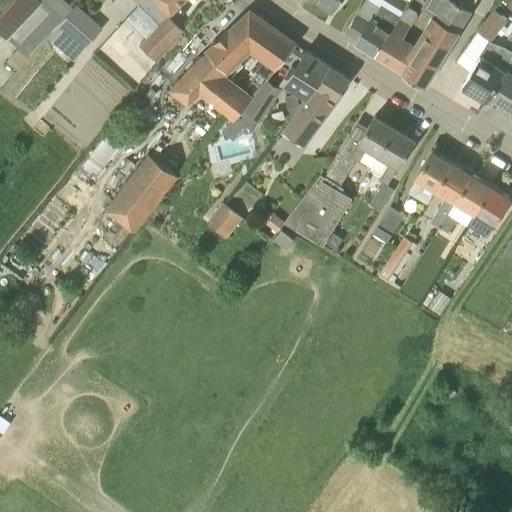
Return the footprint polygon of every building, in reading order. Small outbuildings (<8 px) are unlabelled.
[(73,6),(67,0),(15,0),(0,16),(0,39),(4,35),(18,47),(7,59),(17,67),(73,6)] [(142,0),(139,4),(159,24),(140,44),(157,60),(183,30),(168,16),(183,0),(142,0)] [(319,0),(333,10),(340,0),(319,0)] [(398,19),(400,15),(381,3),(379,6),(369,0),(366,0),(358,14),(369,21),(356,43),(374,54),(388,30),(390,31),(398,19)] [(388,30),(374,54),(424,85),(469,10),(453,0),(424,0),(423,2),(439,13),(417,48),(401,38),(409,25),(398,19),(390,31),(388,30)] [(84,46),(100,27),(75,5),(58,24),(84,46)] [(490,40),(507,19),(494,9),(477,30),(490,40)] [(171,88),(187,101),(199,90),(233,118),(234,118),(266,80),(296,44),(250,10),(192,65),(171,88)] [(506,69),(511,61),(511,51),(505,47),(501,53),(486,43),(478,54),(480,55),(462,84),(487,100),(488,98),(506,68),(506,69)] [(291,119),(330,65),(306,50),(295,67),(292,65),(282,80),(284,81),(291,119)] [(511,61),(506,69),(506,68),(488,98),(511,112),(511,61)] [(330,65),(291,119),(283,130),(303,144),(350,79),(330,65)] [(234,118),(233,118),(222,132),(234,140),(243,125),(252,131),(258,120),(259,121),(279,88),(266,80),(234,118)] [(370,168),(378,154),(395,127),(375,115),(349,159),(338,152),(324,175),(321,173),(284,222),(323,246),(352,198),(338,189),(356,159),(370,168)] [(395,127),(378,154),(390,161),(379,180),(385,184),(388,179),(390,180),(415,139),(395,127)] [(436,189),(453,162),(433,150),(408,191),(427,202),(436,189)] [(135,233),(143,222),(177,175),(149,154),(104,208),(135,233)] [(455,201),(472,174),(453,162),(436,189),(446,195),(430,222),(439,227),(447,214),(455,201)] [(472,174),(455,201),(464,206),(475,213),(491,186),(472,174)] [(381,211),(392,192),(381,186),(370,204),(381,211)] [(491,186),(475,213),(486,220),(478,233),(487,238),(511,198),(491,186)] [(226,237),(242,216),(224,203),(208,223),(226,237)] [(386,242),(403,215),(390,206),(372,233),(386,242)] [(276,232),(284,221),(273,213),(266,224),(276,232)] [(447,214),(439,227),(448,232),(456,219),(447,214)] [(408,229),(404,236),(412,241),(417,234),(408,229)] [(380,272),(393,280),(410,253),(406,251),(409,247),(413,249),(417,244),(412,241),(404,236),(380,272)] [(511,237),(503,252),(511,257),(511,237)] [(439,315),(448,302),(451,298),(439,291),(428,307),(439,315)] [(0,433),(10,420),(0,413),(0,433)]
